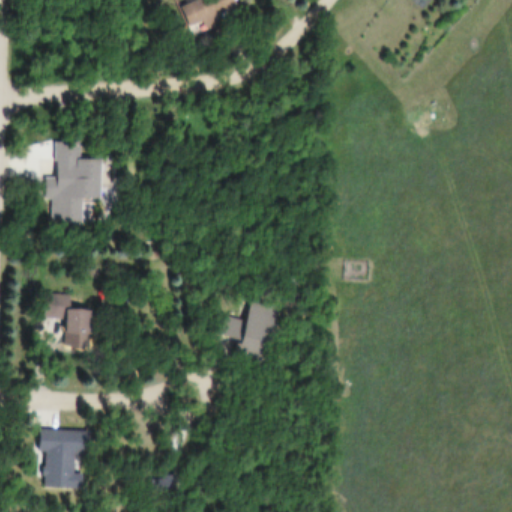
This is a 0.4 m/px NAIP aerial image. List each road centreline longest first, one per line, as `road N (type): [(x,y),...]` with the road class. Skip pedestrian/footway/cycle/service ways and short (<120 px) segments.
road 1 (residential): [(1,95),(240,72),(282,44),(321,0)]
road 2 (residential): [(0,388),(146,394),(174,383),(217,383)]
